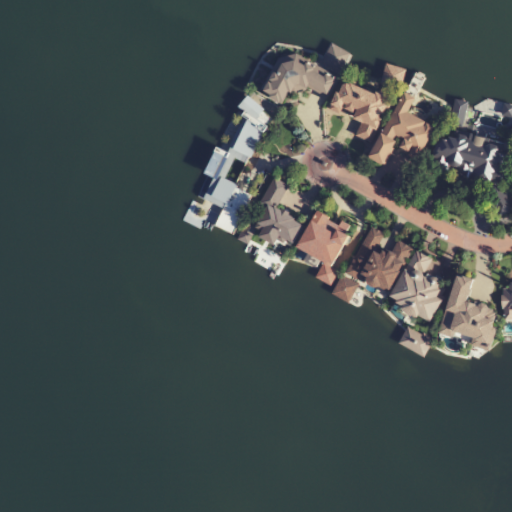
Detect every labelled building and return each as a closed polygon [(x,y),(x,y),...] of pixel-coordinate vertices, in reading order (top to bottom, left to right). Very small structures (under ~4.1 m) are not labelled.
[(353,59),(326,48),(317,74),(343,85),(353,59)] [(287,51),(259,59),(242,95),(259,103),(272,75),(299,64),(287,51)] [(283,51),(261,92),(282,104),(289,92),(297,96),(302,86),(326,98),(336,80),(283,51)] [(384,72),(409,78),(401,98),(379,93),(384,72)] [(428,82),(416,77),(409,98),(435,112),(440,102),(423,96),(428,82)] [(391,100),(343,80),(331,110),(361,123),(355,137),(372,144),(391,100)] [(435,127),(408,114),(416,99),(403,93),(370,160),(386,167),(395,149),(419,160),(435,127)] [(511,116),(511,112),(484,106),(465,118),(476,131),(494,120),(508,131),(511,116)] [(235,126),(229,124),(220,145),(234,153),(244,129),(235,126)] [(435,173),(506,178),(507,158),(499,158),(500,141),(439,136),(435,173)] [(216,154),(234,164),(221,191),(200,182),(216,154)] [(255,228),(295,246),(305,223),(278,210),(289,186),(273,178),(260,206),(264,208),(255,228)] [(487,193),(499,218),(511,211),(511,207),(502,186),(487,193)] [(187,205),(214,220),(206,238),(181,225),(187,205)] [(392,295),(389,304),(431,322),(447,284),(425,275),(433,258),(399,243),(394,253),(380,247),(386,234),(369,227),(347,275),(392,295)] [(259,246),(250,263),(277,283),(288,265),(259,246)] [(321,270),(312,286),(326,293),(339,277),(321,270)] [(344,281),(336,298),(358,310),(365,291),(344,281)] [(459,285),(435,337),(486,356),(503,328),(482,313),(480,290),(459,285)] [(511,286),(503,287),(504,318),(511,317),(511,286)] [(409,329),(396,354),(423,366),(433,349),(409,329)]
